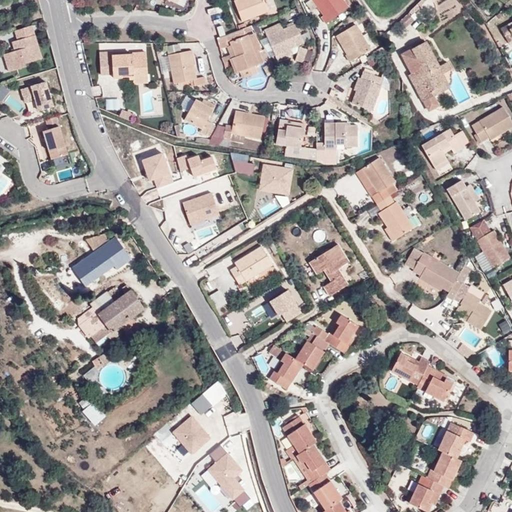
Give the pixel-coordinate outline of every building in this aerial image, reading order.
[(234,0),(243,21),(269,11),(265,0),(234,0)] [(349,7),(344,0),(312,0),(324,15),(322,17),(327,24),(349,7)] [(305,43),(297,23),(267,37),(275,55),(305,43)] [(371,50),(356,24),(336,35),(352,61),(371,50)] [(511,27),(511,28),(508,24),(501,29),(509,42),(511,40),(511,27)] [(42,58),(32,25),(15,30),(18,40),(12,41),(15,51),(4,54),(9,71),(26,66),(25,63),(42,58)] [(249,34),(230,42),(236,57),(232,58),(238,73),(242,71),(245,78),(258,73),(255,65),(260,63),(257,53),(260,52),(262,50),(255,33),(250,35),(249,34)] [(236,57),(230,42),(226,43),(232,58),(236,57)] [(431,91),(448,81),(444,74),(451,70),(447,62),(439,67),(425,42),(413,48),(415,52),(423,67),(411,74),(410,74),(423,100),(433,95),(431,91)] [(181,45),(169,46),(169,53),(182,52),(181,45)] [(308,49),(300,47),(296,59),(304,62),(308,49)] [(278,60),(294,53),(292,48),(275,55),(278,60)] [(194,58),(193,50),(169,55),(175,84),(193,80),(194,85),(202,84),(201,79),(197,79),(192,58),(194,58)] [(148,81),(147,52),(133,53),(133,54),(113,55),(113,52),(100,53),(101,74),(113,74),(114,78),(135,77),(135,82),(148,81)] [(423,67),(415,52),(403,58),(411,74),(423,67)] [(361,78),(357,90),(352,103),(372,111),(382,85),(375,83),(377,76),(364,71),(361,78)] [(46,81),(21,89),(25,102),(36,99),(39,110),(54,105),(46,81)] [(451,88),(448,81),(431,91),(433,95),(434,97),(436,96),(451,88)] [(2,85),(0,87),(0,100),(1,101),(9,90),(2,85)] [(433,95),(423,100),(430,112),(441,106),(436,96),(434,97),(433,95)] [(207,121),(215,106),(204,100),(202,103),(196,100),(185,119),(203,129),(201,132),(207,136),(213,125),(207,121)] [(511,126),(511,120),(504,107),(472,126),(482,142),(489,137),(491,139),(511,126)] [(261,139),(266,117),(236,111),(232,126),(226,125),(224,137),(231,138),(232,133),(261,139)] [(68,154),(57,116),(46,120),(49,129),(44,131),(53,159),(68,154)] [(301,148),(304,129),(288,126),(289,121),(280,119),(276,143),(301,148)] [(325,149),(317,149),(317,150),(317,160),(317,161),(336,163),(337,144),(345,144),(346,147),(358,147),(358,125),(346,125),(346,123),(325,123),(325,149)] [(422,146),(435,167),(448,160),(444,153),(442,150),(450,145),(452,149),(454,153),(462,149),(451,129),(422,146)] [(444,153),(452,149),(450,145),(442,150),(444,153)] [(306,159),(317,160),(317,150),(307,149),(306,159)] [(155,179),(158,188),(174,183),(163,153),(143,160),(150,180),(155,179)] [(177,158),(181,172),(191,168),(194,177),(217,168),(213,157),(201,161),(199,155),(188,159),(187,155),(177,158)] [(377,204),(390,195),(398,190),(393,184),(395,182),(380,158),(362,169),(373,186),(368,189),(377,204)] [(235,171),(254,174),(256,163),(237,160),(235,171)] [(448,160),(435,167),(437,171),(449,163),(448,160)] [(260,190),(290,195),(296,168),(265,162),(260,190)] [(357,172),(368,189),(373,186),(362,169),(357,172)] [(467,187),(463,179),(447,189),(466,220),(481,211),(475,202),(479,199),(471,184),(467,187)] [(192,226),(222,215),(214,191),(183,202),(192,226)] [(395,203),(390,195),(377,204),(382,211),(399,237),(414,227),(397,201),(395,203)] [(393,242),(399,237),(382,211),(378,213),(387,227),(385,229),(393,242)] [(484,219),(471,226),(473,231),(486,223),(484,219)] [(486,223),(473,231),(478,239),(477,240),(493,268),(510,258),(495,230),(491,232),(486,223)] [(93,250),(107,240),(105,234),(86,239),(93,250)] [(114,249),(100,259),(107,269),(123,257),(125,260),(137,251),(128,239),(120,245),(117,241),(111,245),(114,249)] [(349,262),(338,244),(309,262),(317,274),(324,270),(331,281),(324,286),(330,296),(348,285),(338,269),(349,262)] [(97,255),(100,259),(114,249),(111,245),(97,255)] [(273,264),(262,246),(235,262),(237,266),(231,270),(240,285),(273,264)] [(414,269),(423,253),(414,248),(405,264),(414,269)] [(449,292),(456,279),(460,273),(424,253),(423,253),(414,269),(413,271),(421,276),(420,278),(432,285),(434,283),(449,292)] [(460,273),(456,279),(447,296),(454,300),(454,299),(461,303),(457,310),(465,314),(462,318),(481,329),(492,311),(478,303),(481,299),(467,291),(470,287),(463,283),(470,271),(463,267),(460,273)] [(371,277),(366,270),(359,275),(364,282),(371,277)] [(292,278),(284,282),(288,289),(281,293),(282,294),(291,289),(299,304),(305,301),(292,278)] [(511,280),(503,285),(511,300),(511,280)] [(467,291),(481,299),(484,293),(471,285),(470,287),(467,291)] [(115,329),(120,325),(131,317),(143,308),(130,290),(120,298),(113,287),(90,304),(105,324),(90,336),(96,343),(107,334),(109,338),(111,340),(119,335),(115,329)] [(284,323),(303,313),(290,291),(271,302),(284,323)] [(329,344),(342,352),(351,337),(358,326),(342,315),(329,335),(316,326),(312,333),(317,336),(325,341),(329,344)] [(131,317),(120,325),(128,336),(139,328),(131,317)] [(98,346),(109,338),(107,334),(96,343),(98,346)] [(295,359),(303,364),(313,370),(329,344),(317,336),(312,344),(307,341),(295,359)] [(351,337),(342,352),(345,353),(354,339),(351,337)] [(463,342),(458,349),(470,358),(478,354),(463,342)] [(295,359),(274,345),(269,353),(281,360),(270,379),(287,390),(303,364),(295,359)] [(97,370),(111,361),(106,353),(92,362),(97,370)] [(428,366),(430,361),(421,357),(419,362),(400,353),(391,371),(418,385),(426,369),(428,366)] [(426,369),(445,378),(447,375),(428,366),(426,369)] [(418,385),(417,388),(444,401),(453,382),(445,378),(426,369),(418,385)] [(200,414),(213,407),(206,394),(193,400),(200,414)] [(294,444),(300,453),(314,444),(317,441),(299,416),(283,428),(294,444)] [(188,417),(172,432),(192,453),(208,438),(188,417)] [(451,422),(438,449),(443,452),(457,458),(465,440),(470,441),(474,433),(451,422)] [(211,453),(218,461),(229,452),(222,444),(211,453)] [(297,455),(300,453),(294,444),(286,450),(291,459),(293,457),(297,455)] [(297,455),(315,481),(326,473),(331,469),(314,444),(300,453),(297,455)] [(245,490),(234,477),(243,470),(229,452),(218,461),(209,468),(224,486),(234,499),(245,490)] [(449,488),(462,460),(457,458),(443,452),(436,465),(434,464),(426,478),(444,486),(449,488)] [(293,457),(311,483),(315,481),(297,455),(293,457)] [(326,510),(339,501),(343,499),(326,473),(315,481),(311,483),(309,484),(326,510)] [(426,478),(421,475),(409,503),(429,511),(432,505),(434,506),(444,486),(426,478)] [(350,511),(348,511),(346,511),(339,501),(326,510),(323,511),(350,511)]
